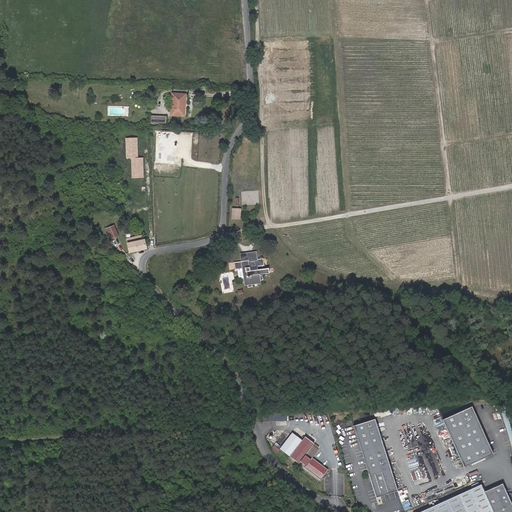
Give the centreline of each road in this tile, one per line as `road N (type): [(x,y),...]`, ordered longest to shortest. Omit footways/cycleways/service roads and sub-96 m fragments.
road 1 (unclassified): [(348,511),(273,461),(235,372),(142,273),(153,251),(209,240),(221,226),(227,153),(249,99),(245,0)]
road 2 (unknown): [(456,476),(417,492),(400,462),(392,426),(400,418),(431,422),(445,446)]
road 3 (unknown): [(261,435),(288,422),(320,436),(342,480),(336,505)]
